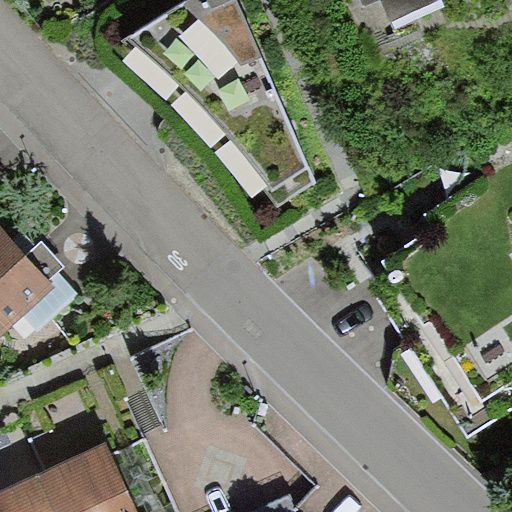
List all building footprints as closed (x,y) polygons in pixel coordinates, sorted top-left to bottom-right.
[(260,213),(308,182),(225,0),(177,0),(116,38),(260,213)] [(361,0),(372,27),(438,0),(361,0)] [(511,154),(508,148),(413,206),(423,223),(356,264),(460,433),(511,401),(511,154)] [(0,342),(57,289),(0,227),(0,342)] [(0,502),(0,511),(126,511),(102,457),(0,502)]
